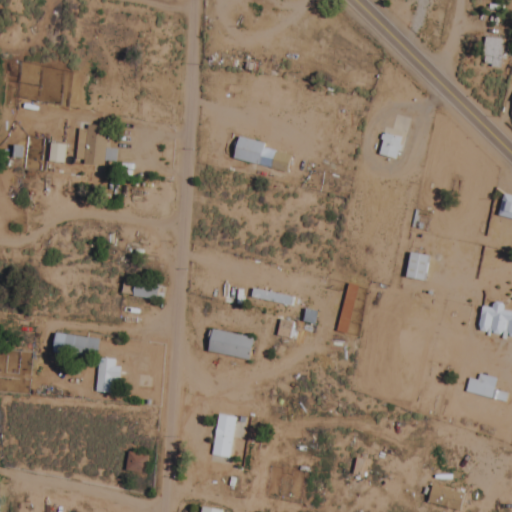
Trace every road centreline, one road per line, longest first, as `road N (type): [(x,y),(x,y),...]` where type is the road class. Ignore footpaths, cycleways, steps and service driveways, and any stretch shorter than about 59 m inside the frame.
road 1 (residential): [(159,511),(195,0)]
road 2 (secondary): [(511,158),(354,0)]
